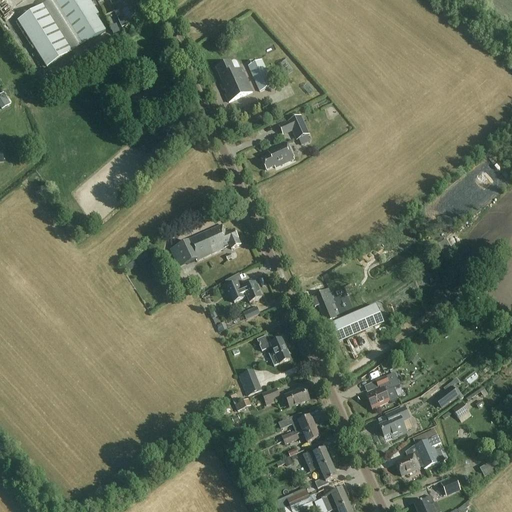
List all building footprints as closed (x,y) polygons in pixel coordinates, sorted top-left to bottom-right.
[(87,0),(53,0),(82,45),(83,46),(105,32),(96,19),(99,17),(87,0)] [(115,5),(118,11),(135,3),(133,0),(108,0),(111,7),(115,5)] [(135,3),(118,11),(121,17),(117,18),(122,29),(130,25),(128,20),(140,15),(135,3)] [(41,7),(17,22),(47,69),(71,54),(70,53),(41,7)] [(245,64),(259,93),(272,86),(261,61),(253,65),(252,61),(245,64)] [(215,69),(216,70),(223,85),(220,86),(222,91),(223,91),(224,90),(226,96),(225,96),(228,104),(229,103),(252,93),(242,71),(240,71),(237,65),(237,64),(236,63),(235,62),(233,62),(232,62),(231,63),(230,63),(229,63),(215,69)] [(156,104),(168,97),(163,87),(156,91),(155,88),(130,101),(138,117),(157,106),(156,104)] [(0,95),(0,108),(2,111),(11,105),(4,94),(0,95)] [(288,124),(297,142),(310,137),(301,118),(288,124)] [(156,131),(139,146),(147,156),(141,161),(153,174),(162,166),(176,154),(177,153),(171,146),(157,130),(156,131)] [(275,171),(294,162),(286,145),(267,153),(269,158),(261,162),(265,173),(274,169),(275,171)] [(246,173),(257,173),(257,160),(246,160),(246,173)] [(230,251),(239,248),(241,247),(234,231),(229,233),(226,235),(225,233),(222,227),(220,228),(197,238),(189,242),(170,251),(179,269),(206,257),(228,248),(229,247),(230,251)] [(162,274),(175,271),(170,251),(157,254),(162,274)] [(256,273),(260,280),(266,276),(263,270),(256,273)] [(244,290),(241,283),(226,289),(233,305),(246,299),(249,306),(261,301),(254,285),(244,290)] [(334,303),(328,290),(323,292),(315,295),(316,298),(312,299),(315,307),(318,306),(319,310),(318,310),(323,323),(336,318),(331,305),(334,303)] [(309,296),(297,301),(302,312),(313,307),(309,296)] [(376,306),(339,322),(347,341),(384,325),(376,306)] [(243,314),(246,321),(259,315),(256,308),(243,314)] [(220,326),(216,328),(219,334),(226,331),(223,324),(220,326)] [(269,346),(266,339),(257,343),(262,354),(266,352),(274,369),(289,362),(287,356),(288,356),(281,341),(269,346)] [(244,356),(253,355),(252,341),(243,342),(244,356)] [(350,343),(334,346),(337,358),(352,354),(350,343)] [(238,378),(246,398),(260,392),(252,372),(238,378)] [(372,411),(389,403),(389,402),(384,392),(385,392),(391,390),(390,389),(389,385),(386,378),(385,377),(375,382),(376,382),(379,390),(373,392),(366,395),(365,396),(372,411)] [(453,387),(451,388),(457,397),(460,395),(453,387)] [(441,410),(456,398),(457,397),(451,388),(434,401),(441,410)] [(261,396),(265,407),(275,403),(275,402),(280,399),(276,389),(261,396)] [(286,399),(290,411),(308,404),(303,392),(286,399)] [(234,407),(236,413),(250,407),(247,401),(234,407)] [(452,412),(459,422),(468,414),(461,405),(452,412)] [(390,434),(392,439),(406,433),(401,421),(409,418),(404,408),(386,416),(389,422),(379,426),(384,437),(390,434)] [(435,416),(428,421),(431,426),(439,421),(435,416)] [(287,437),(282,439),(283,442),(288,440),(297,437),(302,434),(302,435),(315,429),(310,418),(299,423),(297,424),(300,429),(294,431),(295,433),(287,437)] [(352,423),(356,432),(364,429),(360,420),(352,423)] [(320,440),(315,429),(302,435),(307,446),(320,440)] [(444,440),(450,436),(446,430),(440,433),(444,440)] [(283,442),(283,443),(284,447),(299,441),(297,437),(288,440),(283,442)] [(408,458),(396,463),(401,477),(423,468),(424,470),(440,463),(433,448),(441,445),(438,437),(414,447),(406,453),(408,458)] [(302,457),(305,463),(310,474),(318,470),(318,469),(330,464),(324,450),(315,454),(314,451),(302,457)] [(283,461),(285,467),(292,465),(289,458),(283,461)] [(327,483),(337,478),(330,464),(318,469),(318,470),(323,480),(314,483),(317,490),(328,485),(327,483)] [(462,473),(466,481),(477,476),(474,468),(462,473)] [(439,484),(445,498),(460,491),(454,478),(439,484)] [(326,511),(332,511),(336,510),(348,505),(342,491),(333,495),(330,496),(321,500),(326,511)] [(306,492),(286,501),(288,507),(308,498),(306,492)] [(439,511),(436,504),(434,505),(430,497),(425,499),(426,501),(414,507),(415,511),(439,511)] [(300,511),(312,507),(308,498),(288,507),(290,511),(300,511)]
